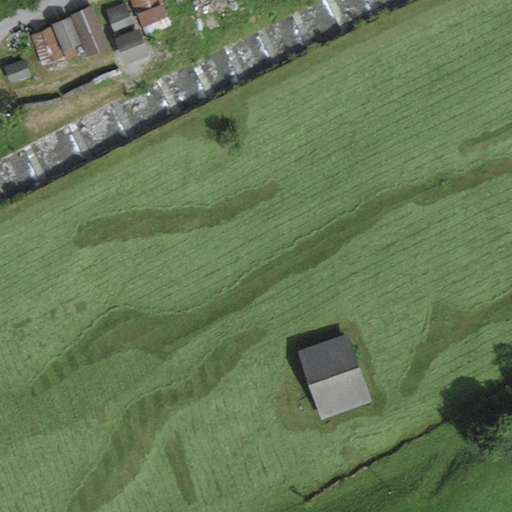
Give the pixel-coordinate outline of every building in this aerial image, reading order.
[(135,0),(139,13),(163,4),(161,0),(135,0)] [(114,34),(132,29),(124,4),(106,10),(114,34)] [(89,55),(109,46),(93,9),(73,17),(89,55)] [(141,16),(147,33),(163,27),(157,10),(141,16)] [(63,48),(81,40),(71,18),(54,25),(63,48)] [(41,53),(60,45),(52,26),(33,34),(41,53)] [(119,37),(127,59),(146,53),(139,30),(119,37)] [(14,80),(27,74),(21,61),(8,66),(14,80)] [(325,398),(328,406),(365,394),(345,337),(304,351),(320,400),(325,398)]
